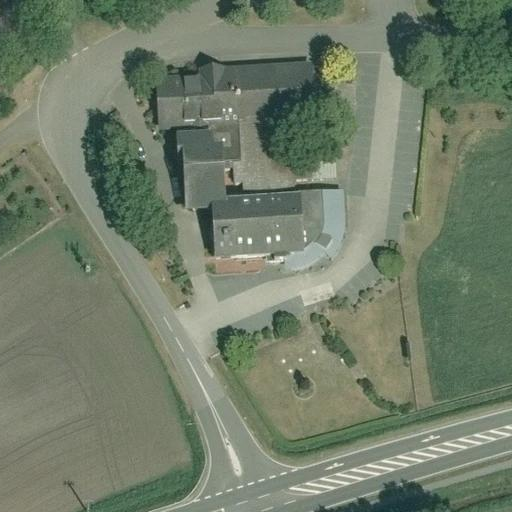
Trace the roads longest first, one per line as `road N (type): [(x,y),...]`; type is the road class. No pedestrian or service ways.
road 1 (unclassified): [(65,89),(64,126),(173,337)]
road 2 (primary): [(511,432),(268,502)]
road 3 (unclassified): [(268,502),(225,409),(173,337)]
road 4 (unclassified): [(231,0),(90,62),(65,89)]
road 5 (unclassified): [(173,337),(234,511)]
